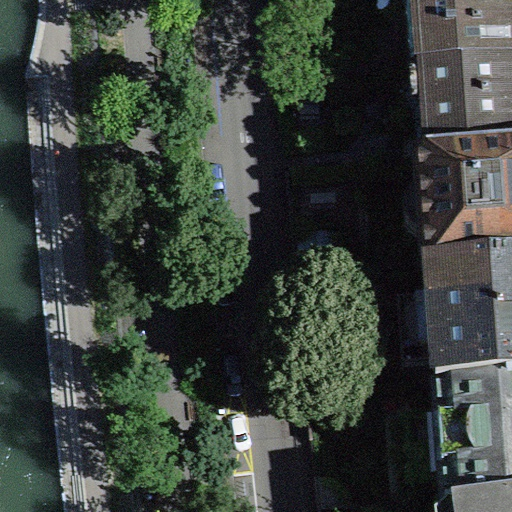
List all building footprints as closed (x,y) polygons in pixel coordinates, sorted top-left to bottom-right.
[(511,16),(511,0),(404,0),(405,16),(407,16),(407,29),(411,78),(511,70),(511,21),(511,16)] [(511,70),(411,78),(410,78),(413,121),(416,121),(419,164),(511,157),(511,70)] [(511,157),(419,164),(422,196),(411,201),(405,211),(404,223),(409,233),(416,239),(425,242),(427,273),(511,267),(511,157)] [(402,366),(434,363),(436,391),(511,384),(511,267),(427,273),(429,301),(398,304),(402,366)] [(511,384),(436,391),(438,420),(406,423),(411,484),(442,482),(444,511),(468,511),(511,506),(511,384)]
